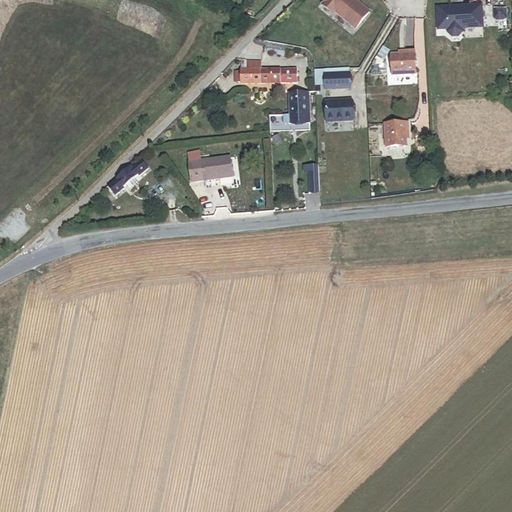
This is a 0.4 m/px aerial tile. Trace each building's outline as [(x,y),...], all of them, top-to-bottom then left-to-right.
[(370,12),(354,0),(326,0),(323,5),(334,14),(335,13),(355,29),(370,12)] [(482,5),(437,8),(438,31),(447,30),(448,33),(452,37),(459,37),(463,32),(463,29),(483,28),(482,5)] [(495,9),(496,18),(506,18),(506,8),(495,9)] [(389,53),(384,50),(374,65),(387,65),(388,55),(389,53)] [(395,77),(419,76),(418,53),(407,53),(407,56),(394,57),(395,77)] [(261,61),(241,61),(241,73),(236,73),(236,83),(242,83),(242,86),(298,86),(298,71),(261,71),(261,61)] [(324,74),(325,91),(351,90),(350,73),(324,74)] [(309,93),(288,94),(289,117),(283,117),(284,125),(310,124),(309,93)] [(329,124),(354,123),(354,103),(328,104),(329,124)] [(408,137),(411,137),(411,126),(387,128),(388,150),(408,149),(408,144),(408,137)] [(192,184),(234,181),(232,158),(202,161),(190,162),(192,184)] [(124,190),(127,187),(135,182),(139,178),(140,180),(149,173),(143,164),(134,170),(133,169),(117,181),(118,182),(109,188),(115,198),(124,191),(124,190)] [(309,194),(318,194),(317,172),(309,172),(309,194)] [(135,182),(127,187),(130,191),(137,186),(135,182)]
